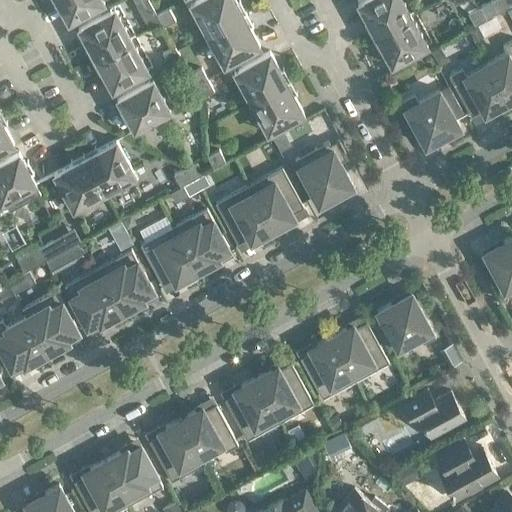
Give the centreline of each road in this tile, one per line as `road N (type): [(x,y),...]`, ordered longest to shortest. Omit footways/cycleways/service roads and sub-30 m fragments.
road 1 (residential): [(0,473),(429,242)]
road 2 (residential): [(403,197),(0,414)]
road 3 (residential): [(0,43),(52,150),(95,128),(29,9)]
road 4 (residential): [(429,242),(511,397)]
road 5 (residential): [(360,108),(321,89),(270,0)]
road 6 (residential): [(511,138),(403,197)]
